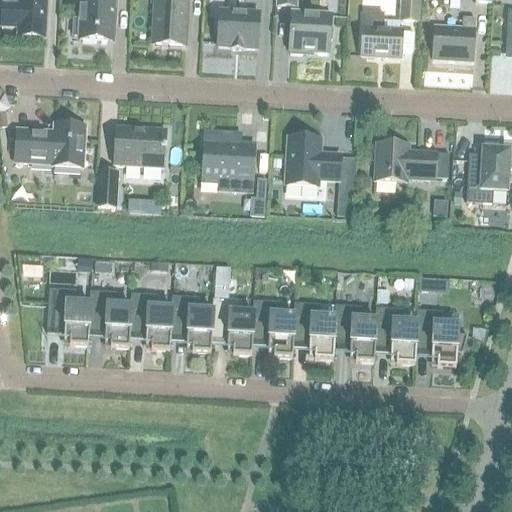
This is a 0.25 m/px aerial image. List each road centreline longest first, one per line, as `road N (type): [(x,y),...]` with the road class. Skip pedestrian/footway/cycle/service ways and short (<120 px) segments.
road 1 (residential): [(511,407),(19,378),(5,366),(0,329)]
road 2 (residential): [(511,109),(0,78)]
